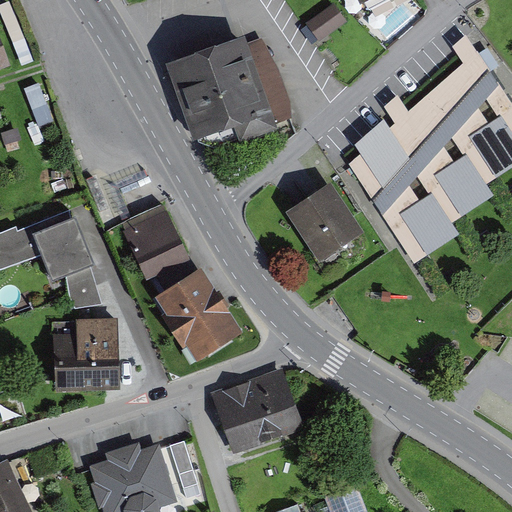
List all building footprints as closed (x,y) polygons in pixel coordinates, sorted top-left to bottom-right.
[(367,0),(371,8),(386,0),(367,0)] [(354,24),(340,5),(309,27),(322,46),(354,24)] [(454,49),(468,35),(455,22),(441,36),(454,49)] [(6,27),(0,28),(0,73),(20,66),(6,27)] [(255,41),(179,66),(205,148),(248,134),(251,145),(289,133),(285,123),(302,118),(287,71),(269,40),(256,44),(255,41)] [(368,156),(356,166),(416,258),(429,249),(432,254),(463,232),(453,218),(464,210),(467,215),(498,194),(488,178),(498,171),(502,176),(511,169),(511,96),(503,83),(499,88),(492,77),(496,72),(484,54),(397,131),(390,122),(362,147),(368,156)] [(42,82),(29,86),(41,123),(54,119),(42,82)] [(342,186),(295,216),(328,267),(375,238),(342,186)] [(174,211),(131,232),(155,283),(199,263),(174,211)] [(0,237),(0,276),(50,256),(62,286),(74,281),(99,271),(105,269),(87,222),(45,239),(41,228),(26,234),(24,228),(0,237)] [(99,271),(74,281),(77,301),(83,310),(111,306),(99,271)] [(211,271),(165,301),(174,315),(171,317),(193,351),(196,348),(208,366),(254,336),(225,292),(211,271)] [(62,324),(66,395),(131,392),(127,320),(62,324)] [(312,427),(290,366),(218,392),(240,452),(312,427)] [(116,457),(97,464),(103,481),(99,481),(106,506),(111,505),(113,511),(169,511),(171,510),(169,504),(185,500),(167,443),(150,448),(147,441),(113,450),(116,457)] [(38,511),(16,458),(0,464),(0,511),(38,511)] [(308,511),(306,502),(276,511),(308,511)]
